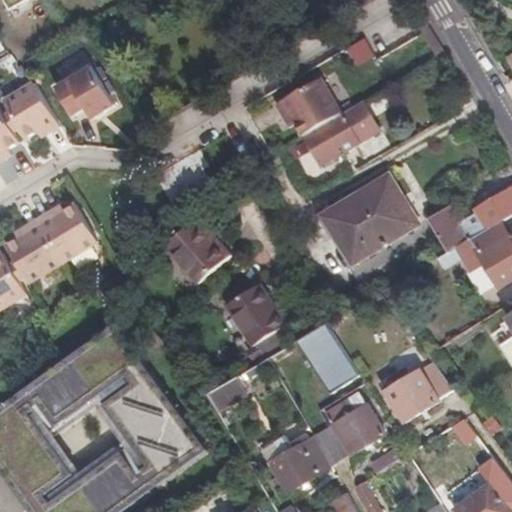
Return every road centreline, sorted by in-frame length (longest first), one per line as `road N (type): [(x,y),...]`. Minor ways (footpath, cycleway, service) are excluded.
road 1 (residential): [(0,201),(69,159),(127,165),(414,0)]
road 2 (unknown): [(483,106),(292,221)]
road 3 (residential): [(511,132),(434,0)]
